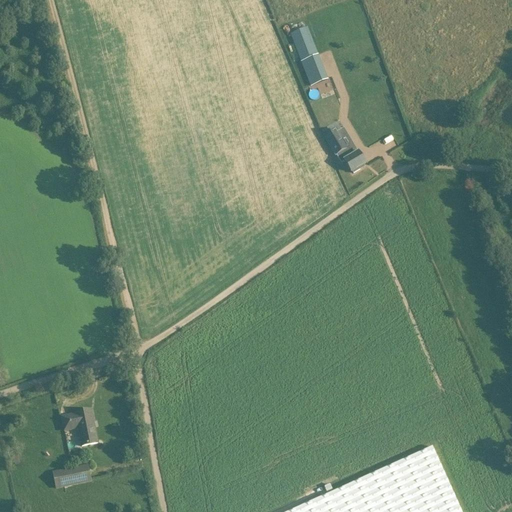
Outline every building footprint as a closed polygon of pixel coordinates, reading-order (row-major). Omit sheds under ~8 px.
[(290,35),(301,63),(315,58),(318,56),(307,28),(290,35)] [(359,168),(365,165),(358,153),(355,155),(350,147),(345,150),(335,131),(324,137),(336,156),(336,155),(341,163),(344,161),(351,173),(352,172),(354,174),(361,170),(359,168)] [(98,444),(91,411),(75,414),(76,415),(62,418),(65,432),(77,430),(81,447),(98,444)] [(460,511),(432,448),(289,511),(460,511)] [(91,482),(88,466),(52,473),(56,489),(91,482)]
